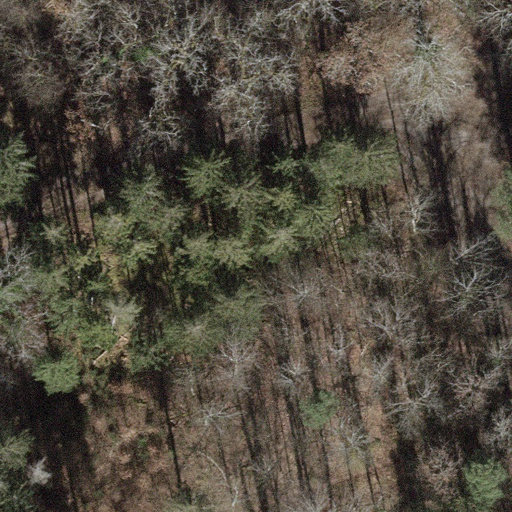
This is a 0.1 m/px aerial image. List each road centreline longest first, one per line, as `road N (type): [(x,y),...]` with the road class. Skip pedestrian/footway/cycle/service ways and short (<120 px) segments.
road 1 (track): [(0,234),(511,70)]
road 2 (track): [(446,90),(492,272),(511,316)]
